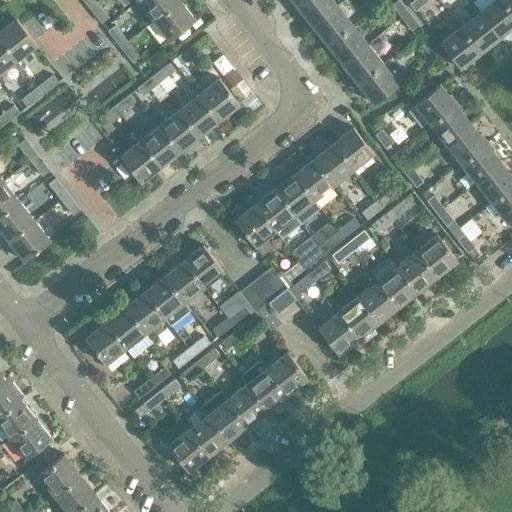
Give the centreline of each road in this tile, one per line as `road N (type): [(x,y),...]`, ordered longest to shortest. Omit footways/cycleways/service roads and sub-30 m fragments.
road 1 (residential): [(24,324),(309,102),(230,0)]
road 2 (residential): [(197,511),(511,268)]
road 3 (residential): [(169,511),(24,324)]
